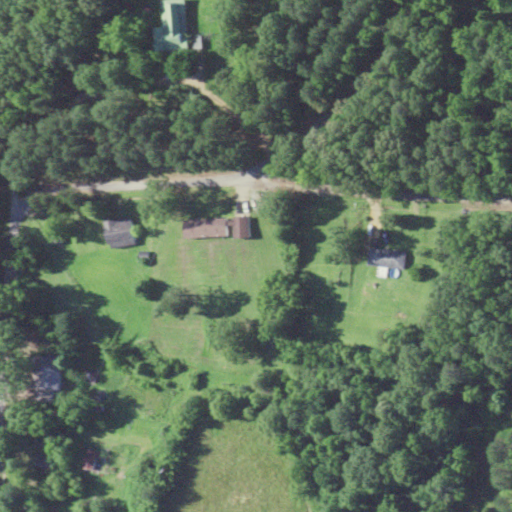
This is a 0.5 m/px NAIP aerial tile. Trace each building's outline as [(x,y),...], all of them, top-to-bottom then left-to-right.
[(187,0),(179,0),(164,0),(166,51),(189,50),(187,0)] [(104,221),(108,249),(134,245),(130,217),(104,221)] [(184,239),(231,237),(231,239),(250,238),(249,217),(183,220),(184,239)] [(409,252),(368,248),(366,266),(407,270),(409,252)] [(37,402),(55,402),(56,391),(64,391),(64,358),(38,357),(37,402)] [(51,442),(29,438),(25,466),(47,469),(51,442)] [(98,473),(102,453),(83,449),(79,469),(98,473)]
